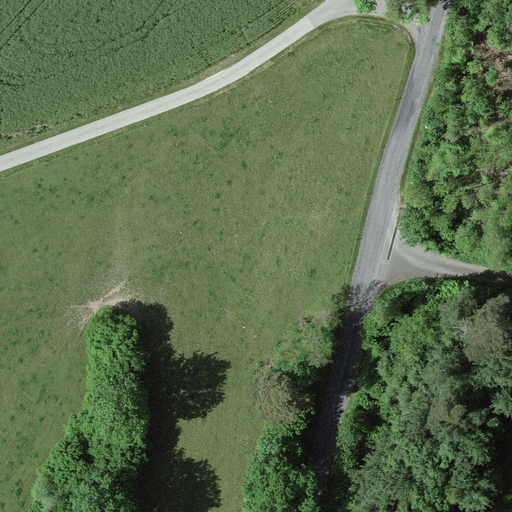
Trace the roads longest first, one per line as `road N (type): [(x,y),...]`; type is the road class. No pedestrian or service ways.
road 1 (tertiary): [(302,511),(430,38)]
road 2 (tertiary): [(0,163),(208,85),(334,6)]
road 3 (track): [(511,276),(370,254)]
